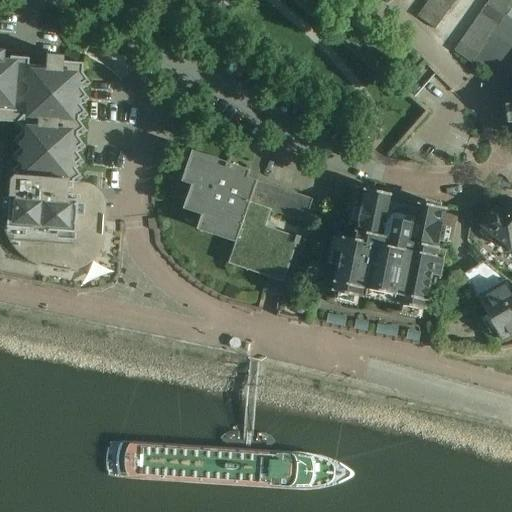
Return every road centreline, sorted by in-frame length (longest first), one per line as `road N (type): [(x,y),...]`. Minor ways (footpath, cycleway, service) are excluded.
road 1 (residential): [(55,0),(375,168),(511,174)]
road 2 (residential): [(486,109),(372,0)]
